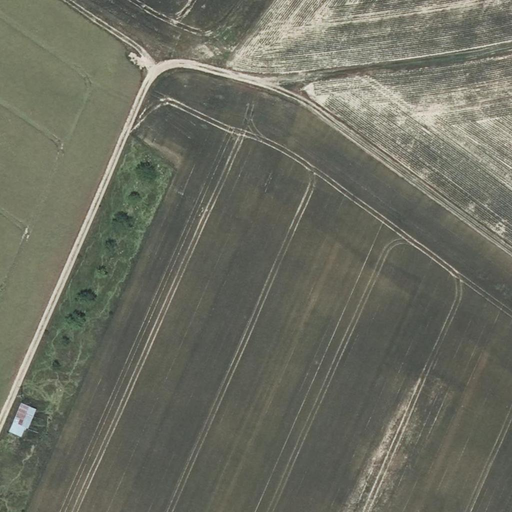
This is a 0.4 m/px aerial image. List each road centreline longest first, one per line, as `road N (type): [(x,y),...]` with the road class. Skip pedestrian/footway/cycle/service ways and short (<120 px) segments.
road 1 (track): [(511,255),(282,87),(150,65),(0,417)]
road 2 (track): [(282,87),(511,42)]
